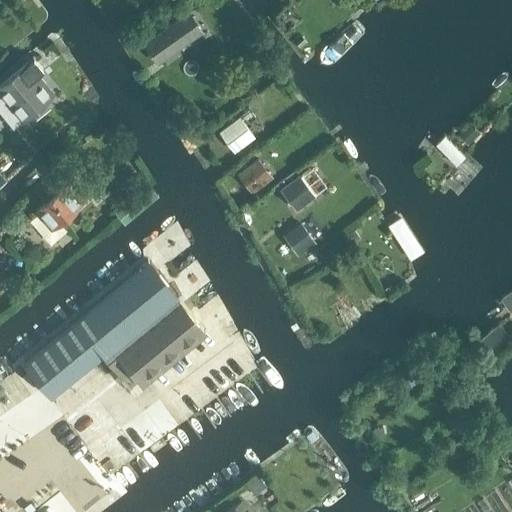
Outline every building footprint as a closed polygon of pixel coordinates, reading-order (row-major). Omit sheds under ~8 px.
[(189,10),(143,42),(157,63),(203,31),(189,10)] [(33,57),(0,84),(0,93),(20,118),(53,91),(37,73),(43,68),(33,57)] [(239,117),(220,131),(235,150),(253,136),(239,117)] [(471,145),(484,132),(473,121),(461,134),(471,145)] [(463,148),(449,135),(442,142),(457,156),(463,148)] [(255,192),(275,176),(259,157),(240,172),(255,192)] [(52,227),(83,200),(74,190),(79,185),(68,173),(60,180),(64,185),(36,209),(52,227)] [(281,191),(295,210),(312,199),(298,179),(281,191)] [(284,236),(298,256),(314,244),(300,224),(284,236)] [(355,229),(349,233),(354,240),(360,237),(355,229)] [(139,373),(200,323),(151,262),(89,312),(113,342),(139,373)] [(511,284),(496,296),(511,318),(511,316),(511,284)] [(89,312),(26,363),(51,393),(113,342),(89,312)] [(493,332),(481,342),(491,354),(503,344),(493,332)] [(419,366),(424,373),(431,368),(426,361),(419,366)] [(383,426),(374,428),(375,437),(384,435),(383,426)] [(465,447),(460,440),(453,446),(457,453),(465,447)] [(252,511),(243,498),(226,510),(225,508),(221,511),(252,511)]
